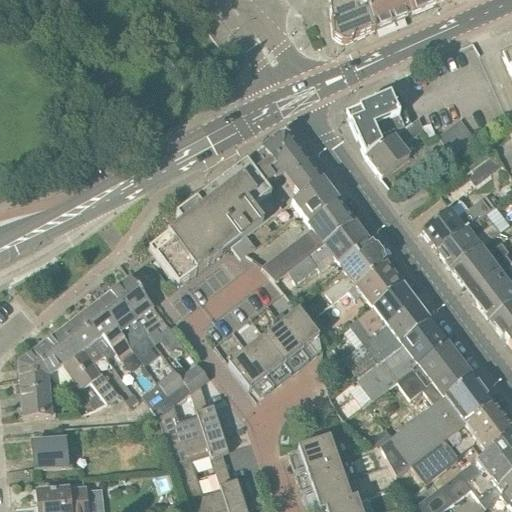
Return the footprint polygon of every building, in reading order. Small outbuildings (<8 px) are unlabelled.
[(376,34),(361,0),(327,0),(332,42),(343,48),(344,48),(347,48),(349,47),(351,45),(352,43),(376,34)] [(361,0),(376,34),(411,19),(402,0),(387,0),(386,0),(361,0)] [(434,8),(430,0),(386,0),(387,0),(402,0),(411,19),(434,8)] [(430,0),(434,8),(453,0),(430,0)] [(511,52),(502,57),(511,81),(511,52)] [(393,139),(404,131),(389,97),(345,116),(364,160),(365,161),(393,139)] [(393,139),(365,161),(380,182),(409,160),(399,146),(404,148),(423,133),(418,121),(404,131),(393,139)] [(451,158),(473,141),(459,122),(437,139),(451,158)] [(430,126),(422,130),(427,141),(435,138),(430,126)] [(299,200),(322,184),(287,137),(277,138),(262,150),(272,164),(282,177),(299,200)] [(92,157),(104,150),(98,138),(85,144),(92,157)] [(272,164),(262,151),(193,205),(199,213),(166,237),(172,246),(154,259),(178,290),(185,285),(230,250),(245,239),(263,226),(252,212),(271,198),(266,191),(275,184),(264,170),(272,164)] [(493,158),(483,166),(490,176),(500,168),(493,158)] [(306,228),(338,204),(322,184),(299,200),(290,207),(306,228)] [(437,255),(467,232),(494,211),(484,199),(467,212),(461,204),(421,235),(437,255)] [(277,280),(354,225),(338,204),(306,228),(313,237),(299,248),(296,243),(285,252),(282,249),(259,267),(277,280)] [(338,271),(370,246),(354,225),(277,280),(280,282),(274,286),(282,297),(316,270),(319,275),(332,265),(338,271)] [(451,273),(480,250),(490,243),(499,236),(492,226),(473,240),(467,232),(437,255),(451,273)] [(239,262),(255,251),(245,239),(230,250),(239,262)] [(319,316),(348,294),(386,267),(370,246),(338,271),(345,279),(311,306),(319,316)] [(469,297),(510,264),(505,258),(508,255),(501,246),(486,257),(480,250),(451,273),(469,297)] [(489,322),(511,304),(511,266),(510,264),(469,297),(489,322)] [(371,312),(401,287),(386,267),(348,294),(356,305),(361,300),(371,312)] [(143,334),(148,339),(156,333),(159,337),(168,330),(130,281),(113,294),(135,323),(143,334)] [(355,354),(416,306),(401,287),(371,312),(348,330),(350,332),(344,337),(349,343),(348,345),(355,354)] [(132,351),(148,339),(143,334),(135,323),(113,294),(97,306),(132,351)] [(511,304),(489,322),(490,323),(503,341),(504,340),(511,349),(511,304)] [(131,352),(132,351),(97,306),(77,322),(93,345),(103,358),(105,360),(117,358),(120,362),(132,353),(131,352)] [(401,347),(429,324),(416,306),(355,354),(348,359),(343,363),(359,383),(356,385),(357,386),(403,350),(401,347)] [(318,341),(298,314),(279,328),(300,355),(318,341)] [(275,320),(280,327),(287,322),(282,315),(275,320)] [(93,366),(103,358),(93,345),(77,322),(56,338),(90,384),(107,406),(118,399),(102,376),(101,377),(93,366)] [(396,386),(447,347),(429,324),(401,347),(403,350),(357,386),(371,404),(395,386),(396,386)] [(300,355),(279,328),(262,341),(283,368),(300,355)] [(97,413),(107,406),(90,384),(56,338),(32,356),(48,380),(50,379),(60,393),(73,383),(80,393),(81,392),(97,413)] [(283,368),(262,341),(245,355),(265,381),(283,368)] [(435,409),(472,380),(466,373),(466,372),(447,347),(396,386),(409,404),(422,393),(435,409)] [(265,381),(245,355),(240,358),(227,368),(248,395),(265,381)] [(47,381),(48,380),(32,356),(16,368),(19,395),(48,392),(47,381)] [(192,395),(199,388),(208,381),(198,369),(185,378),(181,382),(192,395)] [(192,395),(181,382),(174,373),(157,386),(167,399),(175,408),(190,397),(192,395)] [(410,471),(493,407),(472,380),(435,409),(394,440),(378,452),(395,482),(407,472),(410,470),(410,471)] [(149,410),(166,398),(158,387),(141,399),(149,410)] [(167,450),(220,433),(214,414),(213,415),(214,417),(209,419),(206,408),(199,388),(192,395),(190,397),(196,420),(178,425),(173,409),(158,422),(167,450)] [(48,392),(19,395),(22,422),(54,419),(53,407),(50,407),(48,392)] [(173,409),(175,408),(167,399),(150,412),(158,422),(173,409)] [(469,470),(511,436),(511,433),(503,422),(503,421),(493,407),(410,471),(424,488),(457,464),(456,462),(476,447),(480,452),(465,464),(469,470)] [(369,444),(378,452),(394,440),(385,429),(369,444)] [(214,475),(226,471),(219,451),(224,449),(225,452),(226,451),(220,433),(167,450),(179,487),(196,481),(191,465),(210,460),(214,475)] [(495,492),(511,477),(511,436),(469,470),(411,511),(445,511),(470,493),(478,504),(495,492)] [(336,461),(329,440),(297,451),(304,472),(336,461)] [(67,454),(66,441),(31,446),(34,472),(73,467),(71,453),(67,454)] [(311,492),(343,481),(336,461),(304,472),(311,492)] [(186,511),(226,511),(243,507),(238,488),(237,488),(238,491),(233,492),(226,471),(214,475),(220,493),(202,499),(196,481),(179,487),(186,511)] [(511,511),(511,477),(495,492),(499,502),(486,511),(511,511)] [(311,492),(318,511),(321,511),(324,511),(350,502),(343,481),(311,492)] [(37,511),(87,511),(86,490),(69,491),(69,493),(36,496),(37,511)] [(324,511),(360,511),(356,500),(350,502),(324,511)]
